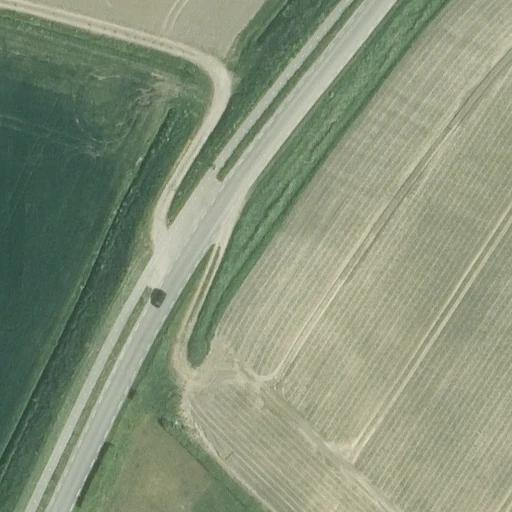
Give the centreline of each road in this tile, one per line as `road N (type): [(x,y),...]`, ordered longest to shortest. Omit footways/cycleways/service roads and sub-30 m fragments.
road 1 (secondary): [(55,511),(200,234),(378,0)]
road 2 (track): [(184,260),(164,251),(153,229),(157,207),(218,108),(222,86),(211,69),(0,4)]
